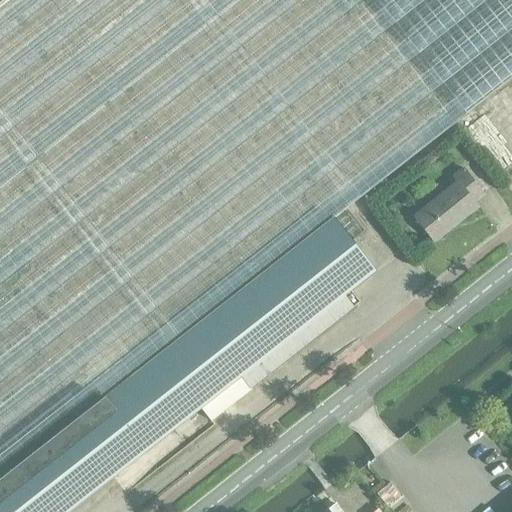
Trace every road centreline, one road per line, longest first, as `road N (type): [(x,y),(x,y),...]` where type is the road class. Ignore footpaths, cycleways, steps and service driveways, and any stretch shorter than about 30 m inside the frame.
road 1 (secondary): [(200,511),(511,263)]
road 2 (unknown): [(338,401),(432,511)]
